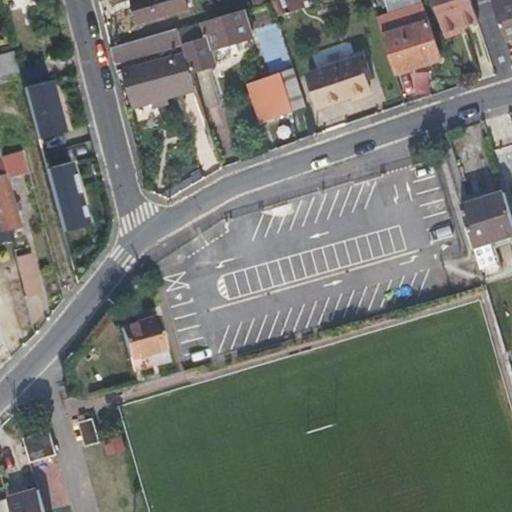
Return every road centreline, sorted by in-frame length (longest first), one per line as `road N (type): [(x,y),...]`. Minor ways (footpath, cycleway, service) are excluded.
road 1 (residential): [(144,235),(229,185),(511,92)]
road 2 (residential): [(144,235),(78,0)]
road 3 (residential): [(0,398),(144,235)]
